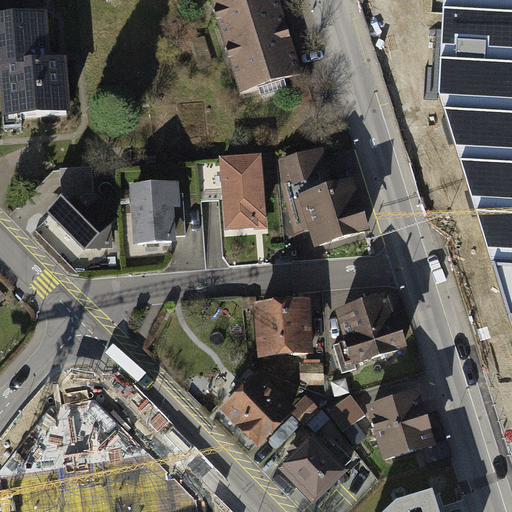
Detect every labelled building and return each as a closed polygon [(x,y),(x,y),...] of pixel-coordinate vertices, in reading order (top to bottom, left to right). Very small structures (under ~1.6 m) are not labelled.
[(23,0),(24,14),(0,16),(0,67),(3,68),(6,113),(22,112),(23,114),(68,111),(65,62),(48,63),(44,12),(54,12),(52,0),(23,0)] [(278,0),(223,0),(217,2),(244,91),(301,74),(278,0)] [(511,0),(444,0),(439,98),(511,327),(511,0)] [(324,148),(279,161),(284,191),(297,233),(315,227),(321,243),(371,228),(363,202),(360,203),(354,182),(336,188),(324,148)] [(256,227),(256,218),(264,217),(260,160),(228,163),(233,228),(256,227)] [(91,170),(62,173),(64,203),(53,214),(88,250),(114,249),(112,227),(118,221),(93,197),(91,170)] [(139,242),(175,240),(174,237),(186,236),(184,195),(178,195),(178,184),(136,186),(139,242)] [(390,302),(343,316),(351,341),(335,345),(344,375),(358,370),(356,362),(404,347),(390,302)] [(310,304),(258,308),(262,357),(314,352),(310,304)] [(237,401),(228,410),(261,444),(294,412),(262,379),(258,382),(252,376),(232,395),(237,401)] [(366,416),(351,396),(329,413),(345,432),(366,416)] [(419,396),(375,410),(390,458),(434,444),(431,432),(434,431),(426,408),(423,409),(419,396)] [(310,399),(296,413),(306,423),(320,409),(310,399)] [(298,460),(287,470),(319,501),(346,473),(343,471),(353,460),(332,440),(322,450),(309,437),(292,454),(298,460)] [(28,511),(120,511),(114,461),(24,472),(28,511)] [(396,509),(392,511),(437,511),(433,498),(396,509)]
